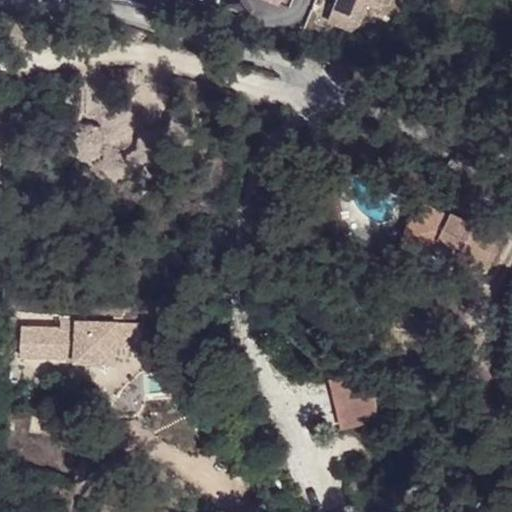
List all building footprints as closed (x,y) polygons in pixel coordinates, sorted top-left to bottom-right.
[(336,0),(328,20),(351,30),(358,25),(368,2),(381,8),(384,0),(340,0),(340,2),(336,0)] [(422,246),(437,212),(424,205),(408,239),(422,246)] [(453,220),(437,212),(422,246),(460,264),(462,261),(491,274),(508,238),(483,225),(481,229),(455,216),(453,220)] [(1,288),(0,301),(0,308),(9,309),(13,309),(14,288),(1,288)] [(0,318),(9,326),(9,309),(0,308),(0,318)] [(62,312),(62,322),(76,322),(76,314),(62,312)] [(76,322),(62,322),(15,319),(15,339),(20,344),(61,347),(61,350),(74,350),(74,357),(114,360),(114,356),(126,357),(127,331),(115,330),(115,325),(76,322)] [(0,362),(0,371),(10,371),(10,364),(10,362),(0,362)] [(0,371),(1,382),(22,383),(24,364),(10,364),(10,371),(0,371)] [(380,419),(367,369),(329,380),(342,429),(380,419)]
